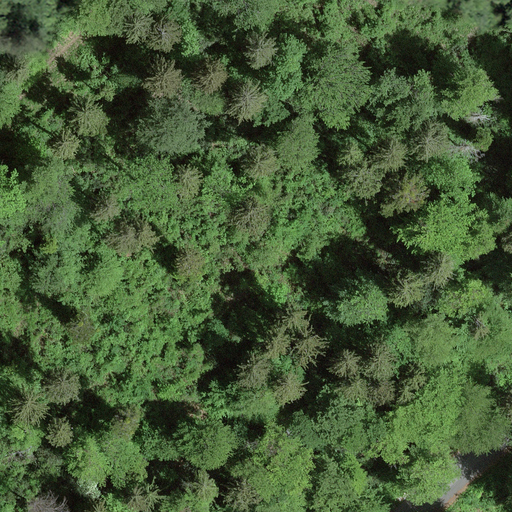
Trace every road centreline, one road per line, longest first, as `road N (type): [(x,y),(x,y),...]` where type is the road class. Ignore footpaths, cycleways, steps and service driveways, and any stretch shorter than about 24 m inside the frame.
road 1 (track): [(134,0),(44,71),(0,119)]
road 2 (tertiary): [(414,511),(511,421)]
